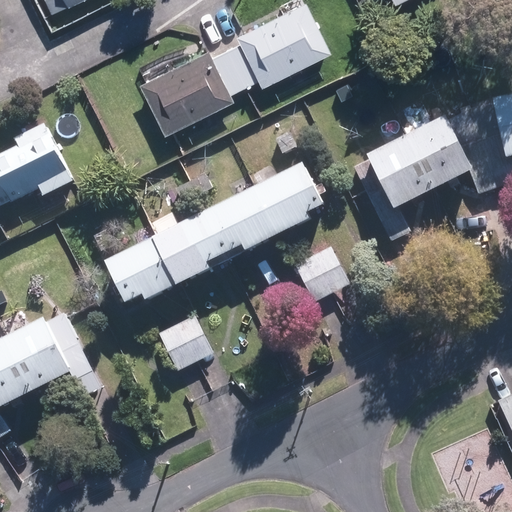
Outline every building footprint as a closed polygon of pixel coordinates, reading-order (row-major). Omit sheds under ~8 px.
[(65,5),(75,0),(43,0),(49,11),(65,3),(65,5)] [(224,47),(242,85),(256,78),(258,84),(329,49),(305,0),(301,0),(234,32),(238,41),(224,47)] [(242,85),(224,47),(210,55),(206,46),(135,80),(160,131),(231,97),(228,91),(242,85)] [(511,96),(490,101),(491,103),(471,108),(448,119),(447,115),(367,155),(367,157),(352,164),(389,240),(408,231),(396,207),(469,170),(481,195),(511,182),(511,167),(509,157),(511,156),(511,96)] [(10,200),(68,172),(45,124),(15,138),(19,146),(0,154),(0,202),(8,198),(10,200)] [(296,146),(288,131),(272,138),(280,153),(296,146)] [(303,163),(105,261),(126,302),(323,204),(303,163)] [(181,202),(211,187),(204,173),(174,188),(181,202)] [(313,302),(350,283),(331,245),(294,265),(313,302)] [(98,387),(61,312),(45,319),(44,317),(0,339),(0,436),(7,433),(0,418),(0,405),(68,372),(80,396),(98,387)] [(176,371),(213,352),(195,315),(158,333),(176,371)] [(511,437),(511,391),(494,399),(511,437)]
